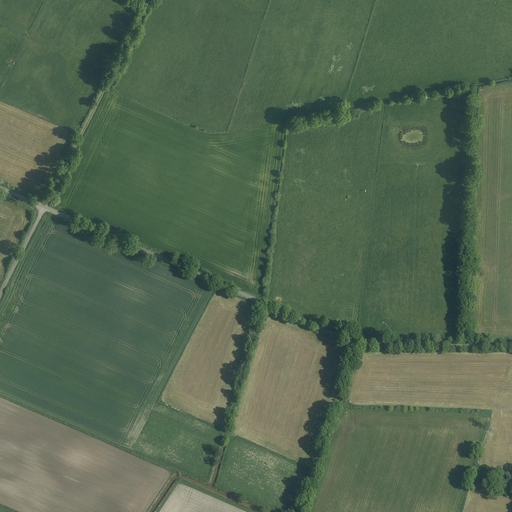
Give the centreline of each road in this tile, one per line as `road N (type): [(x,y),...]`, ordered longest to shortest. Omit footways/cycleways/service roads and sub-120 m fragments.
road 1 (unclassified): [(511,345),(358,344),(44,207)]
road 2 (track): [(472,84),(466,345)]
road 3 (track): [(148,0),(44,207)]
road 4 (track): [(358,344),(303,511)]
